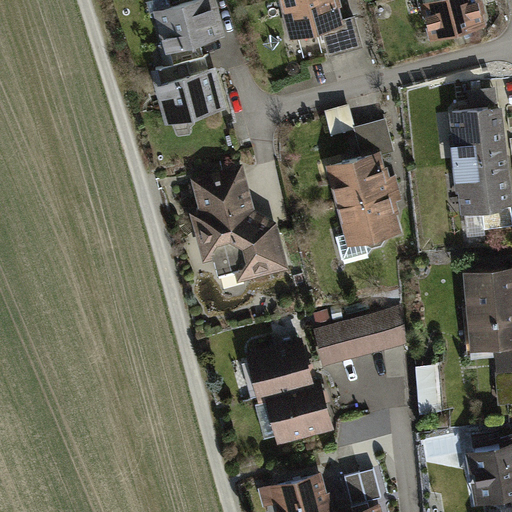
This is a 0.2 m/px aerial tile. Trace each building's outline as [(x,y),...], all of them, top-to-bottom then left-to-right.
[(192,0),(153,0),(151,1),(167,53),(228,35),(217,0),(200,0),(193,2),(192,0)] [(337,0),(278,0),(289,38),(325,29),(332,56),(351,51),(343,20),(337,0)] [(475,0),(445,0),(422,8),(433,43),(484,27),(475,0)] [(357,16),(343,20),(351,51),(364,46),(357,16)] [(219,69),(159,88),(170,124),(230,106),(219,69)] [(496,87),(470,89),(471,104),(498,102),(496,87)] [(328,107),(335,131),(358,125),(351,101),(328,107)] [(503,107),(453,112),(456,135),(451,135),(455,161),(509,155),(508,139),(504,136),(503,126),(505,122),(503,107)] [(386,118),(372,123),(381,154),(395,150),(386,118)] [(362,157),(327,167),(338,207),(391,192),(381,154),(372,123),(354,128),(362,157)] [(509,155),(455,161),(458,193),(461,193),(463,212),(504,208),(504,204),(511,202),(511,186),(510,185),(509,176),(511,174),(509,155)] [(246,167),(195,181),(203,210),(193,212),(207,264),(219,261),(220,251),(237,246),(249,254),(250,269),(237,272),(240,283),(292,269),(281,224),(257,208),(246,167)] [(391,192),(338,207),(349,245),(402,230),(391,192)] [(511,208),(484,212),(487,229),(511,225),(511,208)] [(511,269),(468,274),(476,353),(497,351),(503,406),(511,405),(511,269)] [(403,304),(373,313),(384,350),(407,343),(403,304)] [(373,313),(345,320),(355,357),(384,350),(373,313)] [(355,357),(345,320),(317,328),(327,365),(355,357)] [(315,385),(303,337),(248,351),(261,399),(315,385)] [(440,362),(418,364),(423,412),(444,410),(440,362)] [(335,429),(324,385),(269,399),(280,443),(335,429)] [(471,454),(480,506),(511,500),(511,432),(501,434),(502,441),(477,445),(478,453),(471,454)] [(375,469),(362,472),(368,500),(381,497),(375,469)] [(362,472),(346,475),(353,504),(368,500),(362,472)] [(330,511),(321,475),(275,486),(281,511),(330,511)]
